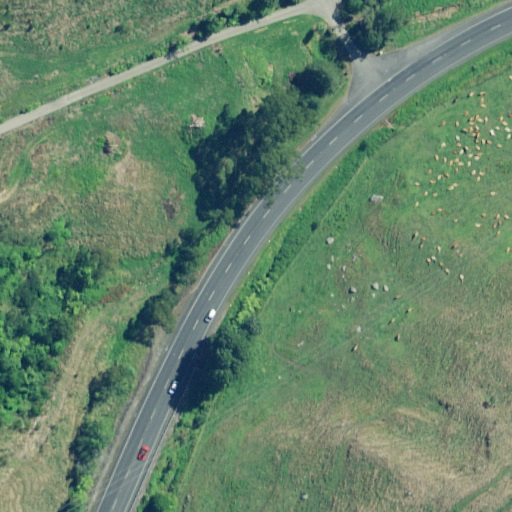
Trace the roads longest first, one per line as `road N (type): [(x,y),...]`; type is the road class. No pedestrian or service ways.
road 1 (secondary): [(511,19),(391,91),(287,188),(211,294),(112,511)]
road 2 (track): [(0,127),(316,0)]
